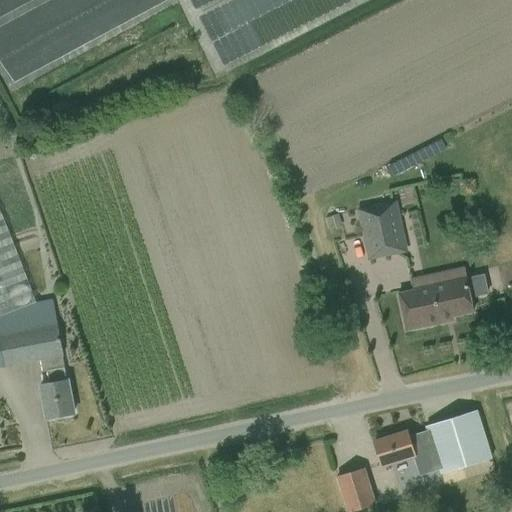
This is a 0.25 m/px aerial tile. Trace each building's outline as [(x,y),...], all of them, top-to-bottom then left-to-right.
[(228,69),(269,52),(265,43),(253,48),(244,27),(222,37),(215,21),(209,24),(228,69)] [(18,32),(0,36),(0,37),(12,79),(30,74),(18,32)] [(467,198),(483,198),(483,184),(467,183),(467,198)] [(406,252),(393,202),(357,211),(369,259),(406,252)] [(0,212),(0,368),(40,361),(42,373),(46,373),(48,384),(40,386),(46,420),(73,415),(52,301),(36,304),(0,212)] [(335,215),(325,218),(329,229),(339,226),(335,215)] [(473,313),(468,293),(466,280),(398,295),(402,312),(406,332),(441,324),(440,320),(473,313)] [(476,411),(426,427),(427,431),(439,470),(438,470),(440,476),(491,459),(476,411)] [(399,435),(374,443),(380,462),(382,467),(399,461),(413,457),(419,476),(438,470),(439,470),(427,431),(408,437),(407,433),(399,435)] [(336,478),(342,497),(346,511),(350,511),(374,505),(369,489),(364,470),(336,478)]
